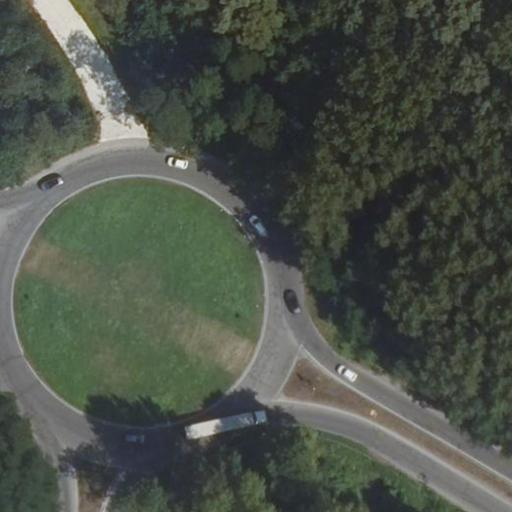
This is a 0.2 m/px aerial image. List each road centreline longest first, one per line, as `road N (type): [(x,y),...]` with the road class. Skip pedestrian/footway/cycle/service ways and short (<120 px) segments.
road 1 (primary): [(285,300),(279,255),(260,214),(225,177),(180,155),(129,148),(80,160),(29,195)]
road 2 (primary): [(230,411),(306,410),(366,432),(505,511)]
road 3 (primary): [(511,468),(334,361),(285,300)]
road 4 (primary): [(32,401),(74,430),(124,443),(174,439)]
road 5 (primary): [(230,411),(259,380),(278,342),(285,300)]
